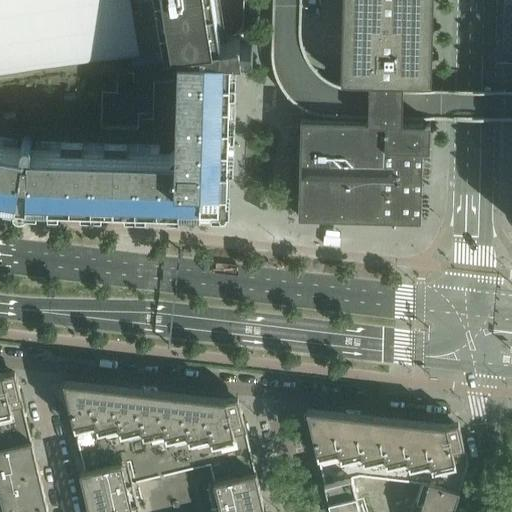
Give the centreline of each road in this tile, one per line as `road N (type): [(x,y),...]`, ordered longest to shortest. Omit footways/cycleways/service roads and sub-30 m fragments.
road 1 (secondary): [(472,313),(0,254)]
road 2 (secondary): [(0,307),(470,360)]
road 3 (residential): [(472,313),(485,0)]
road 4 (residential): [(36,361),(271,389)]
road 5 (residential): [(271,389),(453,415)]
road 6 (residential): [(475,511),(488,463),(470,360)]
road 7 (residential): [(70,511),(36,361)]
road 8 (residential): [(301,511),(271,389)]
